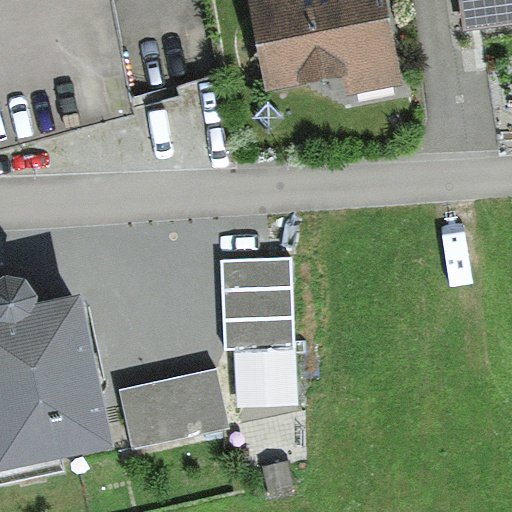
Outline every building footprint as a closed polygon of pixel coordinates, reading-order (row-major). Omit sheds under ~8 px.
[(119,0),(0,0),(0,94),(109,77),(115,113),(137,109),(119,0)] [(385,62),(372,0),(251,0),(268,85),(385,62)] [(459,0),(460,9),(494,6),(493,0),(459,0)] [(291,258),(222,260),(225,348),(294,346),(291,258)] [(0,466),(109,442),(77,296),(37,304),(37,297),(25,280),(15,278),(5,276),(0,280),(0,466)] [(215,367),(118,390),(132,450),(229,427),(215,367)]
